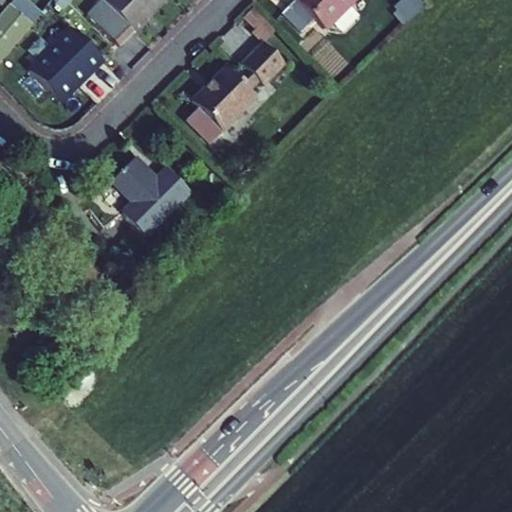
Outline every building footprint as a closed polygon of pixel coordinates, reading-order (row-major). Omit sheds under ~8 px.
[(21,0),(13,0),(0,16),(0,64),(40,15),(21,0)] [(102,0),(86,16),(118,48),(165,0),(102,0)] [(293,0),(293,1),(323,31),(353,0),(293,0)] [(25,77),(64,108),(102,62),(63,30),(25,77)] [(197,110),(186,121),(209,145),(254,100),(247,92),(257,82),(261,87),(283,65),(262,44),(240,66),(244,70),(234,80),(223,68),(189,103),(197,110)] [(225,133),(237,143),(252,124),(240,114),(225,133)] [(132,204),(121,215),(144,239),(190,194),(166,170),(155,181),(134,159),(111,183),(132,204)]
